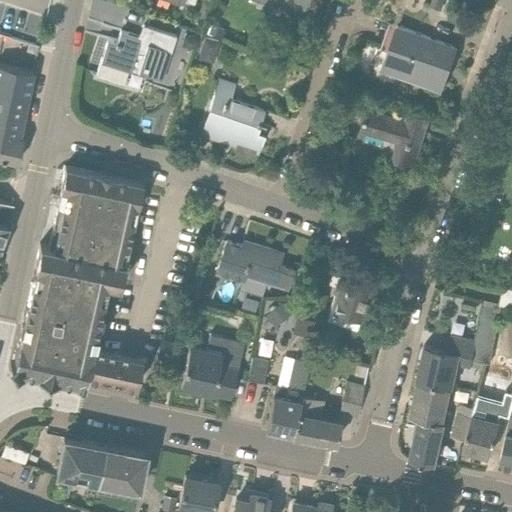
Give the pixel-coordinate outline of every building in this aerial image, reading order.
[(171,0),(179,3),(178,8),(181,9),(183,0),(171,0)] [(254,0),(304,16),(309,0),(254,0)] [(445,0),(432,0),(431,5),(444,10),(448,1),(445,0)] [(209,23),(206,33),(221,39),(224,29),(209,23)] [(107,40),(100,60),(117,65),(161,79),(167,60),(169,52),(175,36),(145,26),(141,37),(120,31),(116,43),(107,40)] [(392,40),(386,54),(393,56),(387,71),(437,89),(446,65),(448,66),(455,47),(396,26),(392,40)] [(184,32),(182,38),(184,46),(194,49),(198,37),(184,32)] [(204,36),(196,58),(204,60),(214,55),(219,42),(204,36)] [(0,158),(16,162),(17,162),(22,137),(19,137),(33,71),(9,66),(0,63),(0,158)] [(209,108),(199,137),(235,149),(238,156),(246,158),(253,155),(254,153),(257,154),(263,134),(255,131),(262,109),(230,98),(235,83),(219,78),(209,108)] [(367,110),(354,146),(360,148),(366,131),(397,142),(392,158),(412,165),(424,128),(428,117),(408,110),(404,121),(367,108),(367,110)] [(20,326),(10,363),(11,365),(15,371),(18,369),(38,374),(38,376),(55,380),(56,378),(83,384),(85,375),(89,376),(106,379),(109,380),(113,381),(130,385),(135,386),(135,385),(136,383),(141,361),(141,358),(137,357),(127,355),(119,353),(112,351),(95,348),(91,347),(94,332),(106,281),(119,284),(124,262),(123,261),(131,225),(131,224),(136,204),(137,205),(141,183),(142,183),(112,176),(113,171),(102,169),(102,170),(101,173),(64,165),(59,187),(60,187),(48,245),(40,243),(39,243),(34,265),(35,265),(26,304),(25,304),(20,326)] [(0,241),(7,223),(6,223),(13,205),(0,199),(0,241)] [(226,240),(215,272),(232,278),(232,277),(241,280),(243,281),(245,276),(265,283),(285,290),(292,269),(277,264),(281,252),(253,243),(251,249),(240,245),(226,240)] [(335,292),(329,311),(360,322),(373,284),(353,277),(341,273),(335,292)] [(202,274),(195,294),(210,299),(217,279),(202,274)] [(511,287),(504,287),(503,301),(511,301),(511,287)] [(281,301),(265,314),(274,326),(291,313),(281,301)] [(476,340),(471,359),(485,363),(489,364),(491,354),(499,315),(483,311),(482,311),(475,340),(476,340)] [(249,316),(246,334),(255,336),(258,318),(249,316)] [(177,370),(174,383),(202,389),(230,396),(243,341),(223,337),(223,338),(215,336),(209,334),(205,347),(189,343),(182,371),(177,370)] [(420,362),(416,378),(451,386),(455,369),(456,363),(470,366),(471,359),(476,340),(475,340),(451,334),(447,350),(424,345),(420,362)] [(251,356),(247,379),(263,383),(267,359),(251,356)] [(272,393),(265,426),(292,432),(293,433),(301,394),(309,361),(293,358),(287,384),(287,386),(276,384),(274,384),(272,393)] [(416,378),(408,414),(419,417),(409,458),(433,464),(444,421),(443,421),(451,386),(416,378)] [(345,380),(338,413),(355,418),(356,418),(363,384),(345,380)] [(463,440),(461,447),(462,447),(489,454),(498,419),(499,414),(509,416),(510,411),(510,408),(511,401),(511,383),(503,381),(499,399),(478,394),(475,407),(472,417),(469,416),(463,440)] [(301,394),(293,433),(334,442),(335,440),(339,418),(320,413),(324,399),(301,394)] [(456,412),(449,435),(463,440),(469,416),(472,417),(475,407),(472,406),(460,404),(458,413),(456,412)] [(511,411),(510,411),(509,416),(508,421),(500,457),(511,459),(511,411)] [(59,456),(55,472),(97,480),(104,444),(103,444),(93,442),(81,439),(63,436),(59,456)] [(7,443),(4,453),(26,460),(29,450),(7,443)] [(104,444),(97,480),(138,489),(145,452),(112,445),(107,444),(104,444)] [(179,498),(176,510),(178,510),(186,511),(210,511),(218,482),(217,481),(184,475),(180,494),(179,498)] [(236,497),(232,511),(264,511),(268,497),(267,496),(249,493),(248,499),(236,497)] [(159,510),(166,511),(172,511),(176,498),(163,495),(159,510)] [(292,502),(289,511),(328,511),(330,505),(319,502),(317,508),(292,502)]
